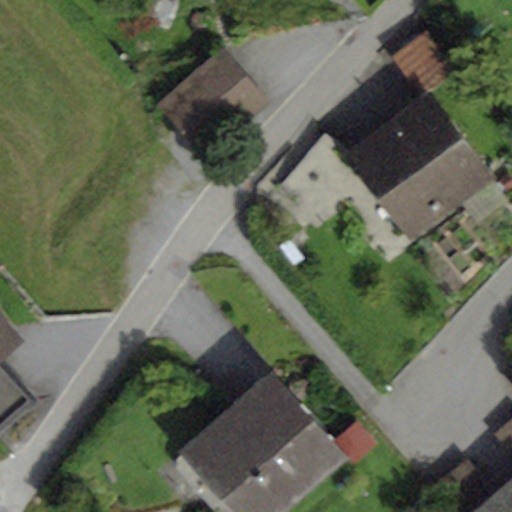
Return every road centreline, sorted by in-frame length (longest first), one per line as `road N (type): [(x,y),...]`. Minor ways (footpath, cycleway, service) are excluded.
road 1 (residential): [(511,277),(382,411),(204,220)]
road 2 (residential): [(413,0),(204,220)]
road 3 (residential): [(204,220),(44,452)]
